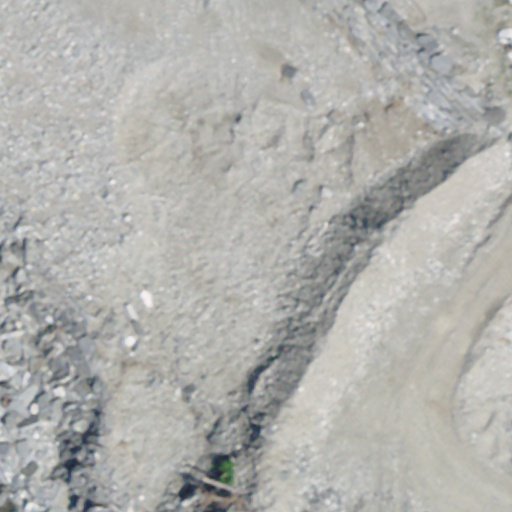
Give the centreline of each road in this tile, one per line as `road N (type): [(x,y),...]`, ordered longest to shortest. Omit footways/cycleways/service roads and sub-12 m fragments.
road 1 (track): [(489,285),(395,196),(316,71),(268,17),(235,0)]
road 2 (track): [(202,281),(249,165),(261,97),(258,54),(226,0)]
road 3 (track): [(0,53),(99,65),(186,43),(217,0)]
road 4 (track): [(0,374),(185,511)]
road 5 (track): [(60,180),(132,56)]
